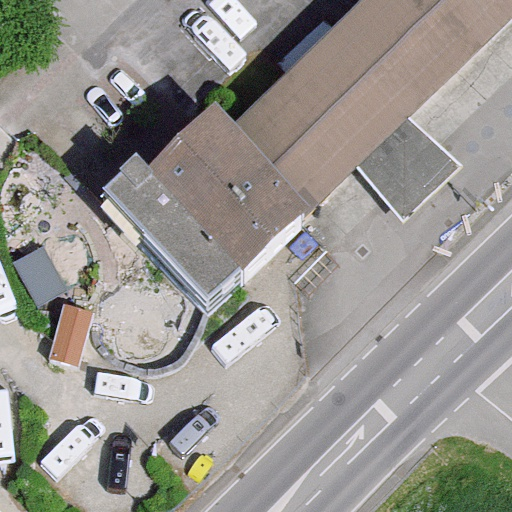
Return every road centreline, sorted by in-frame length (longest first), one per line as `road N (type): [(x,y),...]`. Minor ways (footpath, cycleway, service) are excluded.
road 1 (primary): [(299,511),(511,302)]
road 2 (unknown): [(95,0),(0,126)]
